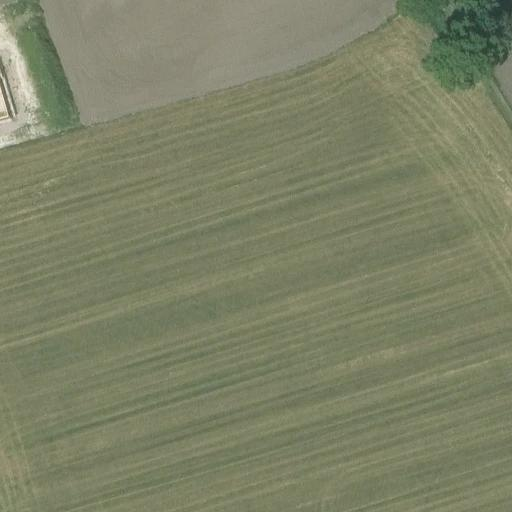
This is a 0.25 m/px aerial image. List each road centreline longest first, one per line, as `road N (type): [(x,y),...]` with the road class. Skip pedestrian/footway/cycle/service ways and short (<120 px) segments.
road 1 (unknown): [(0,149),(307,58),(362,30),(397,0)]
road 2 (track): [(427,0),(511,136)]
